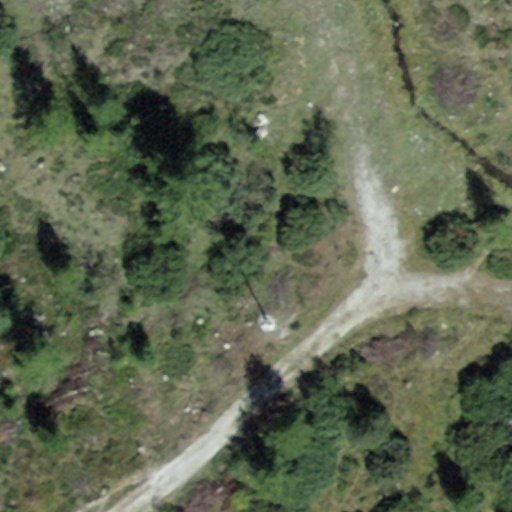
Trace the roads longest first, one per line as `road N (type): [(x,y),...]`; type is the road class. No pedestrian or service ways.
road 1 (track): [(120,511),(227,427),(362,300),(405,286),(444,285)]
road 2 (track): [(362,300),(381,264),(377,212),(327,34),(305,0)]
